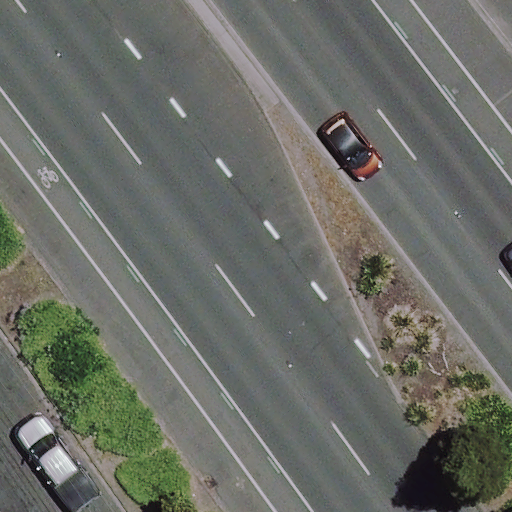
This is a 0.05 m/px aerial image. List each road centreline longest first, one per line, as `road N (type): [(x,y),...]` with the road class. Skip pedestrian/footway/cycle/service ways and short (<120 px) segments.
road 1 (secondary): [(390,511),(156,141),(47,0)]
road 2 (secondary): [(287,0),(511,299)]
